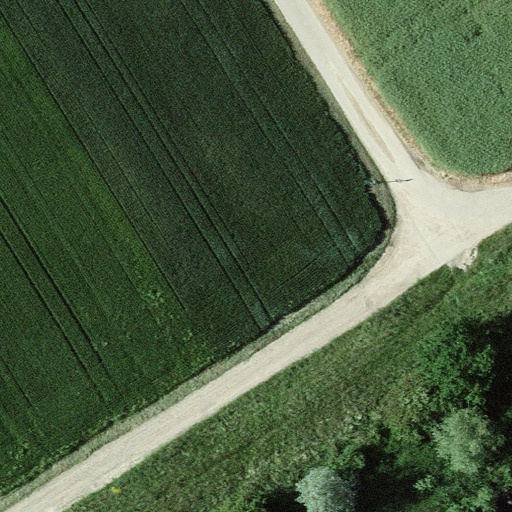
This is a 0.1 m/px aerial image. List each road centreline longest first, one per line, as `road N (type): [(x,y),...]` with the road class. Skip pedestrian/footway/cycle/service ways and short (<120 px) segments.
road 1 (track): [(0,510),(426,220)]
road 2 (track): [(426,220),(290,0)]
